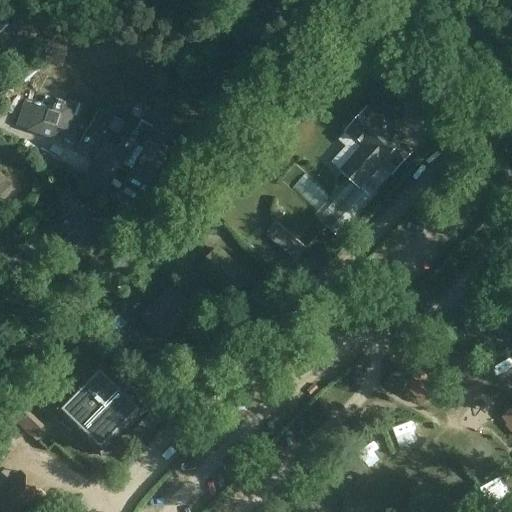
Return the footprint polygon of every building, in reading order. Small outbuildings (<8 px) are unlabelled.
[(0,34),(10,25),(0,15),(0,34)] [(213,44),(209,39),(198,48),(203,53),(213,44)] [(25,103),(17,126),(30,130),(29,132),(53,140),(58,123),(71,127),(74,116),(77,117),(81,104),(68,99),(67,102),(57,99),(53,111),(49,110),(25,103)] [(348,148),(332,163),(340,171),(341,171),(348,177),(360,188),(381,165),(391,174),(411,153),(400,143),(404,140),(369,108),(357,120),(353,116),(344,126),(348,130),(345,133),(347,134),(340,141),(348,148)] [(93,165),(84,181),(107,195),(116,178),(115,178),(120,169),(153,187),(158,178),(170,155),(156,147),(162,135),(143,124),(132,143),(124,138),(118,148),(107,142),(93,165)] [(0,194),(2,196),(13,185),(0,172),(0,194)] [(348,177),(314,214),(326,224),(360,188),(348,177)] [(371,198),(360,188),(326,224),(343,240),(356,226),(350,221),(371,198)] [(59,228),(68,238),(55,250),(74,268),(93,249),(81,238),(90,228),(74,212),(59,228)] [(293,241),(274,262),(285,272),(305,251),(293,241)] [(221,251),(197,274),(228,304),(251,281),(221,251)] [(161,278),(155,284),(160,289),(167,284),(161,278)] [(171,289),(145,316),(167,336),(193,309),(171,289)] [(101,459),(104,457),(108,460),(124,443),(120,440),(149,411),(100,362),(52,411),(101,459)] [(439,392),(433,386),(434,385),(421,369),(404,384),(422,406),(439,392)] [(511,410),(503,418),(503,419),(504,418),(511,426),(511,410)] [(7,485),(0,491),(0,511),(30,511),(33,509),(7,485)]
